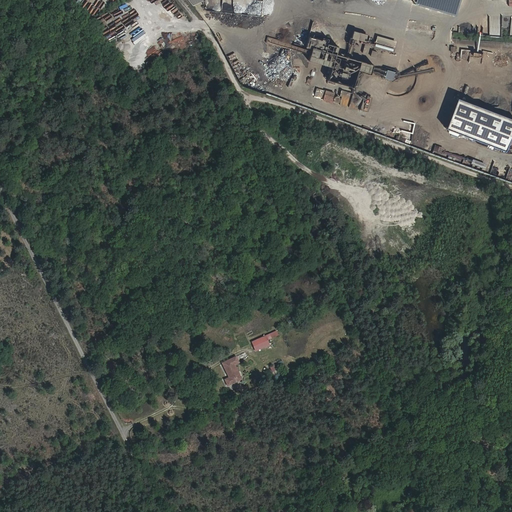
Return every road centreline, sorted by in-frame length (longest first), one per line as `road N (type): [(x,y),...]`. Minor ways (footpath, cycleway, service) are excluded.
road 1 (track): [(162,511),(0,182)]
road 2 (track): [(246,97),(511,193)]
road 3 (unknown): [(449,17),(439,39),(445,103),(423,123),(384,121)]
road 4 (unknown): [(449,17),(300,7)]
